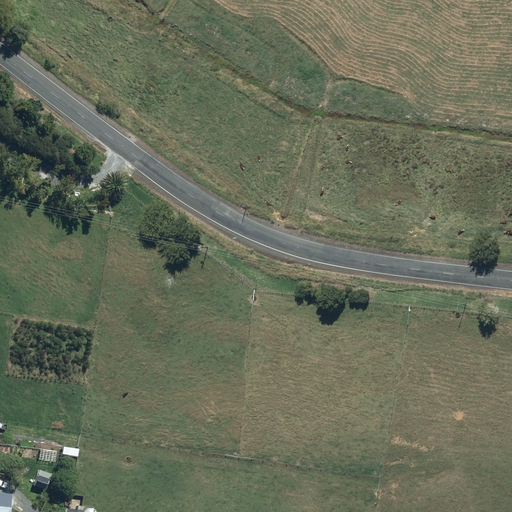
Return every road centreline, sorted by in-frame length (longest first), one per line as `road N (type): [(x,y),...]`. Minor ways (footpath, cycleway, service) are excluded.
road 1 (tertiary): [(511,281),(338,258),(273,240),(211,210),(122,146)]
road 2 (residential): [(122,146),(89,193),(0,156)]
road 3 (tertiary): [(122,146),(0,54)]
